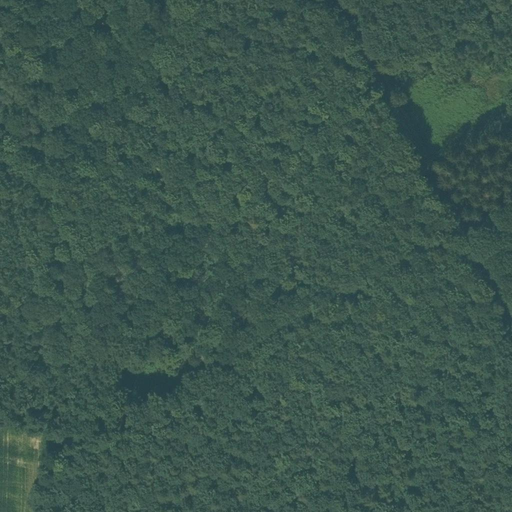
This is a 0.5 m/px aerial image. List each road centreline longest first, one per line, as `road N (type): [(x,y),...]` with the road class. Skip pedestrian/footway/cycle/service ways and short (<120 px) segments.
road 1 (track): [(51,446),(511,192)]
road 2 (track): [(511,307),(348,0)]
